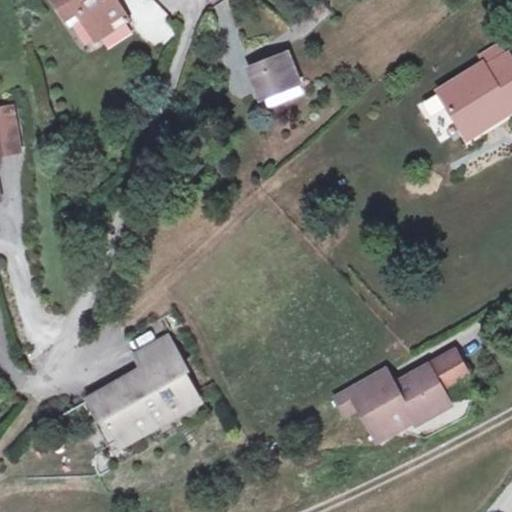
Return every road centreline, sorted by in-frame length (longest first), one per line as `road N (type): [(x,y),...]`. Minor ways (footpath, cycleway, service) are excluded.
road 1 (residential): [(200,0),(124,221),(8,435)]
road 2 (unknown): [(60,342),(44,344),(31,333),(14,271),(0,253)]
